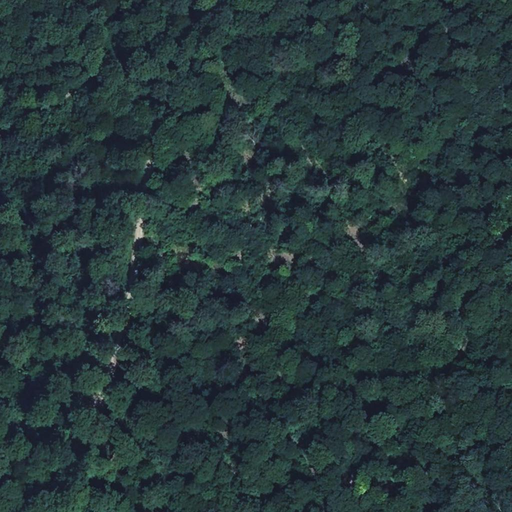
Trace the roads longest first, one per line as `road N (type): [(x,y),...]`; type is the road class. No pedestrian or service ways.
road 1 (track): [(46,511),(93,400),(121,360),(152,143),(219,0)]
road 2 (track): [(511,217),(385,511)]
road 3 (track): [(216,0),(0,119)]
